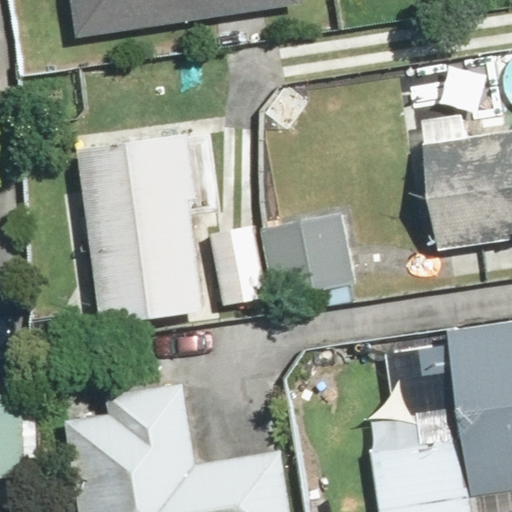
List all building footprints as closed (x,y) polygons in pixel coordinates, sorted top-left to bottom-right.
[(91,0),(95,32),(322,5),(321,0),(91,0)] [(511,237),(511,131),(483,135),(480,112),(431,118),(447,246),(511,237)] [(201,132),(95,144),(116,325),(223,312),(201,132)] [(354,215),(278,228),(288,289),(365,276),(354,215)] [(263,225),(222,233),(236,302),(277,294),(263,225)] [(375,451),(386,511),(511,511),(511,309),(461,319),(482,431),(375,451)] [(197,368),(83,380),(96,511),(299,511),(294,449),(206,458),(197,368)] [(0,486),(41,484),(34,375),(0,376),(0,486)]
